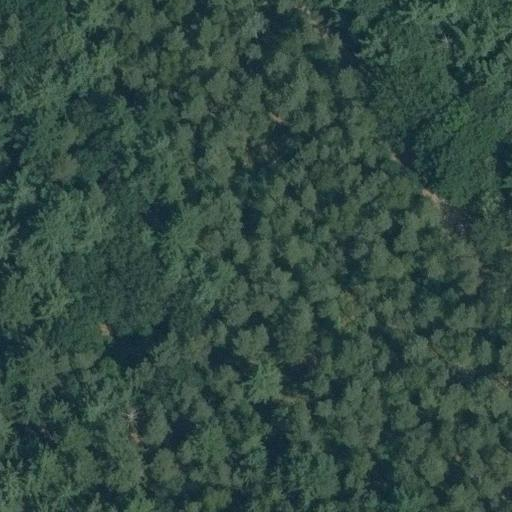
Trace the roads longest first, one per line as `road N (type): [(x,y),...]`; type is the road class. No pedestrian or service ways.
road 1 (track): [(305,0),(444,209)]
road 2 (track): [(444,209),(511,310)]
